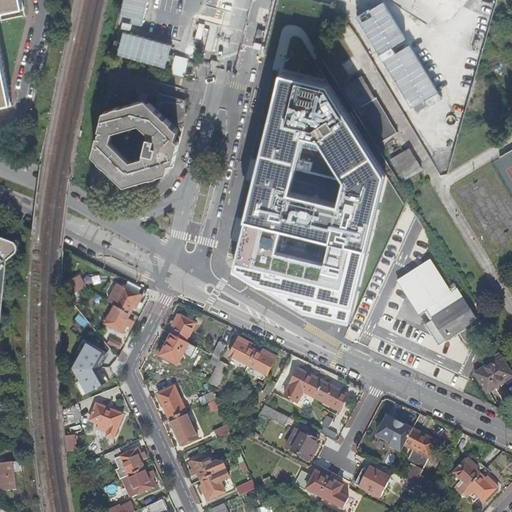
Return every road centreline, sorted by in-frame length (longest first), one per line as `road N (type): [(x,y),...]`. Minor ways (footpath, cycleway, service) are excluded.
road 1 (residential): [(173,281),(128,371),(191,511)]
road 2 (residential): [(0,190),(173,281)]
road 3 (residential): [(183,261),(205,241),(239,102)]
road 4 (residential): [(511,435),(383,377)]
road 5 (residential): [(298,337),(183,261)]
road 6 (residential): [(173,281),(298,337)]
road 7 (residential): [(40,0),(20,105),(0,122)]
road 8 (residential): [(116,225),(0,165)]
